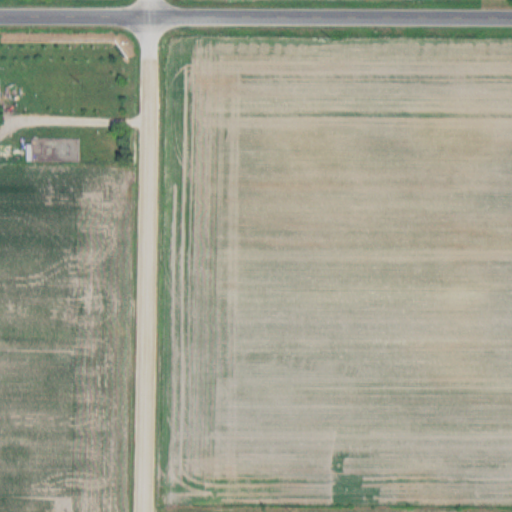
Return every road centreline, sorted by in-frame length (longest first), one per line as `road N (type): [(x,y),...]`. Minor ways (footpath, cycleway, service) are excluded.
road 1 (residential): [(158,0),(153,511)]
road 2 (tertiary): [(0,17),(511,19)]
